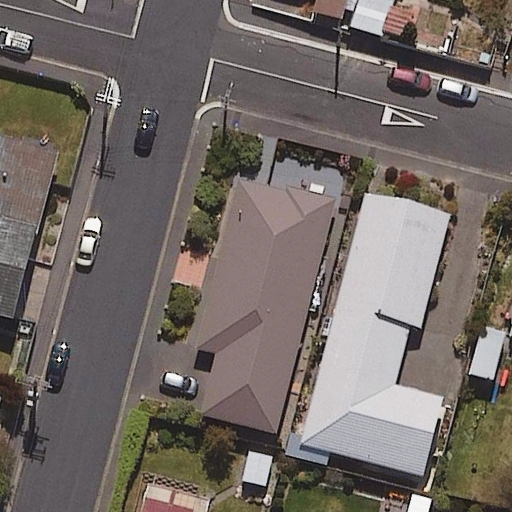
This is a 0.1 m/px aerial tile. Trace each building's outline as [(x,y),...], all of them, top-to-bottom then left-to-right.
[(394,0),(356,0),(346,29),(378,40),(381,32),(399,38),(407,12),(392,7),(394,0)] [(59,153),(0,137),(0,316),(10,319),(33,232),(38,233),(59,153)] [(336,204),(239,178),(194,344),(215,350),(197,416),(274,437),(336,204)] [(450,217),(364,194),(298,445),(420,477),(440,400),(392,387),(408,327),(420,330),(450,217)] [(504,335),(482,328),(469,374),(491,381),(504,335)] [(202,511),(204,506),(144,489),(137,511),(202,511)]
